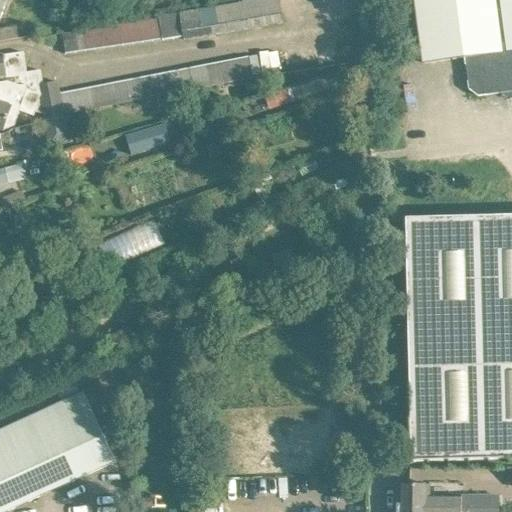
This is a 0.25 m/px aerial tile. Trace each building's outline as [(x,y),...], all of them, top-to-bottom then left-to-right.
[(0,0),(0,41),(21,38),(19,25),(0,29),(0,24),(8,0),(0,0)] [(159,20),(63,35),(66,53),(162,40),(162,41),(182,38),(183,40),(284,22),(279,0),(249,0),(243,1),(244,3),(158,18),(159,20)] [(510,92),(497,0),(415,0),(424,63),(465,58),(469,89),(478,96),(510,92)] [(511,0),(497,0),(510,92),(511,92),(511,0)] [(62,114),(58,93),(57,83),(43,85),(40,71),(27,73),(24,52),(0,56),(0,129),(11,133),(19,111),(34,116),(35,111),(43,113),(44,121),(62,118),(62,114)] [(248,58),(58,93),(62,114),(252,79),(248,58)] [(288,92),(265,99),(268,109),(291,102),(288,92)] [(63,123),(62,118),(44,121),(45,126),(63,123)] [(0,185),(26,179),(22,163),(0,169),(0,185)] [(281,173),(271,177),(273,182),(280,185),(285,182),(281,173)] [(411,462),(511,459),(511,216),(406,220),(411,420),(410,420),(411,462)] [(94,243),(78,248),(82,261),(98,256),(94,243)] [(126,365),(128,402),(151,401),(149,363),(126,365)] [(0,511),(6,511),(116,462),(101,428),(84,392),(0,431),(0,511)] [(398,486),(398,510),(471,510),(471,497),(430,496),(430,486),(418,486),(398,486)]
